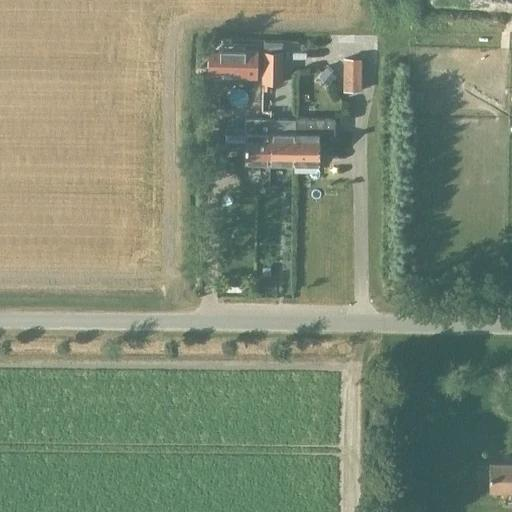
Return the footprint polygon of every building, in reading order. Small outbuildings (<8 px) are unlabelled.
[(278,46),(258,46),(258,81),(277,82),(278,46)] [(257,51),(209,51),(209,77),(257,77),(257,51)] [(360,91),(361,59),(343,58),(342,91),(360,91)] [(318,85),(331,87),(333,69),(320,67),(318,85)] [(318,164),(319,140),(334,140),(334,119),(294,118),(294,133),(293,164),(318,164)] [(269,163),(270,119),(245,119),(244,163),(269,163)] [(293,164),(294,133),(281,133),(279,119),(270,119),(269,163),(293,164)] [(455,152),(455,135),(445,134),(444,152),(455,152)] [(511,461),(488,461),(487,489),(511,488),(511,461)]
